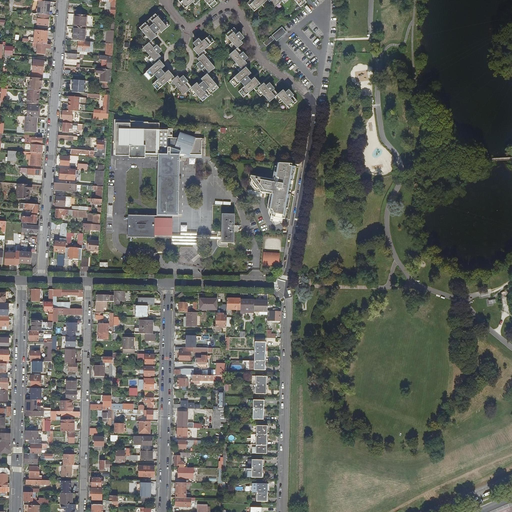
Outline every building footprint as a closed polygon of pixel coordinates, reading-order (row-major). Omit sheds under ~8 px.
[(106,12),(105,17),(112,17),(116,18),(116,7),(116,0),(101,0),(102,1),(109,2),(112,3),(111,9),(110,9),(109,13),(106,12)] [(178,0),(177,1),(184,10),(192,3),(194,6),(200,0),(202,0),(210,10),(216,5),(211,0),(219,0),(220,1),(222,0),(178,0)] [(266,0),(266,1),(265,0),(256,0),(254,3),(253,1),(251,0),(246,4),(253,13),(261,7),(263,9),(269,4),(273,9),(281,3),(283,5),(289,0),(292,0),(299,9),(305,4),(301,0),(309,0),(310,0),(309,0),(266,0)] [(39,1),(38,14),(49,15),(50,2),(44,1),(39,1)] [(38,17),(37,25),(48,26),(49,15),(38,14),(36,14),(35,17),(38,17)] [(76,15),(75,28),(85,28),(86,15),(76,15)] [(167,83),(173,91),(176,88),(182,96),(188,91),(193,97),(196,95),(202,103),(217,89),(211,82),(214,80),(209,74),(214,69),(207,61),(210,59),(204,52),(214,43),(209,37),(201,44),(197,47),(193,51),(199,59),(197,61),(201,65),(203,69),(202,70),(201,71),(205,76),(200,81),(204,85),(199,88),(196,84),(191,89),(186,83),(185,84),(183,86),(180,82),(177,78),(174,80),(168,72),(163,76),(159,72),(164,68),(157,60),(160,58),(156,53),(153,50),(155,49),(156,48),(150,42),(156,37),(152,33),(157,30),(160,34),(169,27),(164,21),(161,23),(155,16),(139,29),(145,37),(143,38),(148,44),(142,49),(149,57),(146,59),(153,67),(143,75),(148,81),(156,74),(160,79),(152,86),(156,92),(167,83)] [(282,27),(272,36),(276,41),(286,33),(282,27)] [(75,28),(73,41),(79,41),(84,42),(85,28),(75,28)] [(35,30),(34,43),(47,44),(48,31),(45,31),(40,31),(35,30)] [(107,30),(106,43),(114,44),(115,31),(111,30),(107,30)] [(234,30),(225,37),(231,45),(229,46),(234,52),(229,57),(235,65),(233,67),(239,74),(229,83),(234,89),(242,82),(246,86),(238,93),(243,99),(253,91),(259,98),(262,96),(268,103),(274,99),(279,105),(281,103),(288,110),(296,104),(291,98),(289,100),(286,97),(282,92),(277,97),(272,91),(271,92),(269,93),(266,90),(263,85),(260,88),(254,80),(250,84),(246,79),(250,75),(243,68),(246,65),(242,61),(240,58),(241,56),(242,56),(237,50),(242,45),(238,41),(236,38),(237,36),(238,35),(234,30)] [(271,37),(263,43),(266,47),(274,40),(271,37)] [(79,41),(78,52),(87,52),(87,49),(90,49),(90,42),(86,42),(84,42),(79,41)] [(38,48),(37,54),(46,55),(46,49),(50,49),(51,45),(47,44),(34,43),(33,43),(32,47),(38,48)] [(106,43),(105,56),(113,57),(114,44),(106,43)] [(5,47),(4,55),(10,55),(12,55),(13,48),(5,47)] [(107,58),(107,69),(112,70),(113,57),(105,56),(103,56),(103,58),(107,58)] [(35,60),(35,64),(34,64),(34,67),(44,68),(44,65),(47,66),(47,62),(44,61),(45,59),(36,58),(36,60),(35,60)] [(102,74),(101,82),(103,82),(108,83),(111,83),(111,74),(112,70),(107,69),(97,69),(96,73),(102,74)] [(43,84),(43,79),(31,77),(30,86),(30,85),(28,87),(28,91),(39,91),(41,92),(41,86),(41,84),(43,84)] [(73,80),(72,93),(85,94),(86,81),(73,80)] [(28,91),(27,103),(38,104),(39,91),(28,91)] [(94,110),(94,113),(102,114),(109,114),(109,112),(110,95),(105,95),(105,98),(103,98),(103,102),(105,102),(104,111),(94,110)] [(28,105),(28,117),(36,117),(37,117),(38,117),(38,106),(28,105)] [(63,110),(62,119),(64,119),(63,123),(72,124),(73,111),(63,110)] [(25,116),(24,132),(36,133),(36,125),(35,125),(36,117),(28,117),(25,116)] [(63,123),(63,132),(69,133),(69,129),(71,129),(72,127),(78,128),(78,130),(82,130),(82,125),(72,124),(63,123)] [(120,199),(139,199),(141,133),(139,133),(140,123),(125,123),(125,133),(122,133),(120,199)] [(30,139),(30,143),(42,144),(43,139),(37,138),(37,137),(25,136),(24,139),(27,139),(30,139)] [(126,238),(171,239),(171,217),(177,217),(178,179),(178,176),(179,155),(201,156),(202,142),(194,142),(184,137),(181,136),(180,137),(179,137),(178,139),(168,138),(167,155),(158,155),(156,216),(127,215),(126,238)] [(97,148),(97,153),(94,153),(94,155),(94,157),(105,158),(107,139),(98,138),(97,148)] [(31,145),(31,152),(42,153),(42,146),(45,147),(45,146),(31,145)] [(8,151),(8,157),(8,161),(15,161),(16,151),(8,151)] [(31,155),(30,166),(41,167),(42,153),(31,152),(19,152),(19,153),(31,155)] [(60,165),(69,166),(70,157),(61,156),(60,165)] [(263,191),(267,191),(266,194),(273,195),(273,199),(271,199),(269,210),(273,220),(276,220),(277,218),(281,219),(284,220),(288,202),(287,202),(288,195),(287,195),(287,192),(289,192),(291,174),(294,174),(295,168),(291,167),(292,164),(277,164),(274,180),(250,177),(250,179),(253,182),(252,185),(256,189),(260,190),(260,193),(263,193),(263,191)] [(61,168),(60,179),(68,180),(69,170),(73,170),(73,171),(77,172),(77,169),(61,168)] [(96,171),(95,186),(103,187),(104,171),(98,171),(96,171)] [(55,183),(54,190),(76,192),(77,185),(55,183)] [(18,184),(17,199),(28,200),(29,190),(31,190),(32,185),(29,185),(18,184)] [(97,190),(96,199),(102,199),(103,187),(95,186),(93,186),(93,190),(97,190)] [(57,197),(56,206),(69,207),(70,197),(61,196),(61,198),(57,197)] [(20,208),(30,209),(30,212),(32,213),(37,213),(38,205),(20,203),(20,208)] [(56,209),(56,218),(64,219),(64,216),(63,216),(63,215),(68,215),(72,215),(72,216),(87,218),(88,211),(87,211),(80,211),(56,209)] [(28,215),(28,217),(22,217),(21,223),(22,223),(26,223),(36,224),(37,216),(31,215),(28,215)] [(89,215),(88,224),(99,225),(100,216),(89,215)] [(234,215),(221,215),(220,237),(220,239),(219,240),(218,240),(217,241),(216,242),(216,243),(216,244),(216,245),(216,246),(217,247),(218,247),(219,248),(226,248),(227,244),(233,244),(234,231),(237,231),(237,226),(234,226),(234,215)] [(22,223),(21,238),(20,252),(19,263),(30,264),(31,253),(27,252),(28,241),(23,240),(24,232),(38,233),(39,226),(26,225),(26,223),(22,223)] [(55,241),(55,251),(59,252),(65,252),(67,232),(68,224),(61,223),(60,241),(55,241)] [(84,224),(83,233),(86,233),(87,229),(98,230),(98,235),(96,235),(95,240),(99,240),(100,225),(99,225),(88,224),(84,224)] [(65,252),(64,266),(68,266),(68,258),(72,258),(72,259),(73,259),(74,259),(78,260),(78,259),(81,259),(83,233),(79,233),(78,247),(77,247),(77,248),(70,248),(71,234),(73,234),(74,232),(67,232),(65,252)] [(88,241),(87,251),(92,251),(92,250),(98,251),(99,242),(88,241)] [(6,254),(6,265),(16,265),(16,254),(6,254)] [(264,254),(263,266),(278,267),(279,255),(264,254)] [(81,259),(80,271),(88,272),(88,262),(85,262),(85,259),(81,259)] [(32,289),(32,302),(40,302),(40,289),(32,289)] [(114,296),(114,302),(114,305),(119,305),(119,301),(125,301),(125,291),(114,291),(114,296)] [(227,305),(227,309),(240,309),(240,299),(227,298),(227,305)] [(200,299),(200,309),(217,310),(217,299),(209,299),(200,299)] [(240,299),(240,309),(240,313),(245,313),(245,312),(254,312),(254,311),(254,300),(254,299),(248,299),(248,300),(240,299)] [(254,300),(254,311),(267,312),(268,301),(254,300)] [(45,302),(45,311),(50,311),(53,311),(53,308),(53,302),(49,302),(45,302)] [(179,302),(179,312),(187,312),(188,302),(179,302)] [(0,303),(0,315),(9,316),(9,306),(11,306),(11,303),(6,303),(0,303)] [(136,305),(135,317),(148,318),(148,305),(147,305),(136,305)] [(53,311),(53,322),(57,322),(58,314),(83,314),(83,309),(70,309),(58,308),(53,308),(53,311)] [(32,321),(32,331),(39,331),(53,331),(53,322),(53,311),(50,311),(50,314),(49,314),(49,323),(42,322),(42,321),(32,321)] [(269,311),(269,321),(280,321),(280,311),(279,311),(274,311),(269,311)] [(187,312),(187,317),(184,317),(184,326),(197,326),(197,312),(193,312),(187,312)] [(216,313),(216,326),(214,326),(214,331),(221,331),(221,327),(224,327),(224,333),(226,333),(227,313),(222,313),(216,313)] [(0,315),(0,329),(5,330),(5,326),(9,326),(9,316),(0,315)] [(140,321),(139,334),(141,334),(152,334),(153,321),(140,321)] [(67,322),(67,336),(76,337),(76,331),(77,331),(77,323),(73,323),(67,322)] [(98,324),(98,339),(108,339),(108,324),(105,324),(98,324)] [(30,331),(30,341),(39,341),(39,338),(44,338),(44,334),(39,334),(39,331),(32,331),(30,331)] [(67,336),(66,346),(75,346),(76,337),(67,336)] [(187,336),(186,347),(191,347),(193,347),(195,347),(196,336),(187,336)] [(123,337),(123,353),(135,354),(135,350),(134,349),(134,338),(123,337)] [(251,361),(251,370),(265,370),(265,342),(255,342),(255,361),(251,361)] [(180,351),(180,360),(190,360),(191,352),(191,347),(186,347),(184,347),(183,351),(180,351)] [(0,350),(0,359),(2,359),(2,363),(7,363),(10,363),(10,360),(9,360),(9,350),(0,350)] [(66,358),(66,363),(69,363),(75,363),(75,350),(66,350),(66,355),(69,355),(69,358),(66,358)] [(31,351),(31,360),(41,361),(41,359),(40,359),(40,351),(31,351)] [(145,359),(145,364),(154,364),(154,355),(145,355),(145,354),(138,354),(137,359),(145,359)] [(197,364),(198,365),(198,366),(198,367),(199,367),(200,367),(207,368),(207,356),(202,356),(202,358),(197,358),(196,363),(197,364)] [(103,357),(103,362),(100,362),(100,366),(105,366),(110,366),(113,366),(113,365),(113,357),(103,357)] [(33,361),(32,372),(41,372),(42,361),(33,361)] [(69,363),(69,371),(70,371),(70,372),(72,372),(72,371),(73,371),(77,371),(77,363),(75,363),(69,363)] [(95,366),(95,376),(95,381),(107,381),(107,377),(104,376),(105,366),(100,366),(95,366)] [(144,367),(144,375),(154,376),(154,367),(144,367)] [(32,376),(31,386),(41,386),(41,376),(32,376)] [(256,388),(256,393),(266,394),(266,376),(253,376),(252,383),(256,383),(256,384),(256,388)] [(0,385),(0,389),(8,390),(8,378),(1,378),(1,386),(0,385)] [(144,379),(144,390),(153,390),(154,379),(144,379)] [(67,381),(67,390),(77,390),(77,381),(67,381)] [(0,400),(8,401),(8,390),(0,389),(0,400)] [(67,390),(67,400),(77,400),(77,390),(67,390)] [(218,392),(218,406),(214,406),(214,409),(224,410),(224,405),(223,405),(223,392),(218,392)] [(97,406),(97,410),(103,410),(107,410),(107,409),(106,409),(106,406),(111,406),(112,405),(112,397),(112,396),(103,396),(103,405),(103,406),(97,406)] [(148,402),(148,407),(149,407),(151,407),(154,407),(154,405),(153,405),(153,398),(144,398),(144,402),(148,402)] [(27,400),(26,411),(40,411),(40,407),(37,407),(37,404),(41,405),(41,400),(35,400),(27,400)] [(254,408),(254,419),(264,419),(264,400),(254,400),(254,406),(253,406),(253,408),(254,408)] [(61,406),(61,412),(72,412),(72,406),(73,406),(73,401),(61,401),(61,406)] [(214,409),(214,428),(224,428),(224,425),(224,422),(224,419),(224,410),(214,409)] [(103,410),(103,421),(107,421),(107,419),(108,419),(107,426),(111,426),(111,421),(111,410),(107,410),(103,410)] [(43,423),(43,431),(47,431),(50,431),(51,420),(51,411),(40,411),(26,411),(26,416),(43,416),(43,419),(46,419),(46,421),(46,423),(43,423)] [(51,411),(51,420),(61,420),(61,417),(56,417),(56,413),(62,414),(62,416),(80,416),(80,412),(73,412),(72,412),(61,412),(60,412),(51,411)] [(179,412),(178,427),(193,427),(192,423),(186,423),(187,412),(179,412)] [(61,420),(61,432),(69,432),(74,432),(74,420),(61,420)] [(139,427),(139,433),(150,434),(150,422),(136,421),(136,426),(139,427)] [(115,424),(115,433),(126,433),(126,428),(124,428),(124,424),(115,424)] [(252,434),(251,445),(250,445),(250,446),(251,446),(251,453),(266,454),(267,426),(257,426),(257,434),(252,434)] [(178,427),(178,437),(187,437),(187,429),(193,429),(193,427),(178,427)] [(32,440),(32,443),(40,444),(41,439),(38,439),(38,437),(38,431),(26,431),(26,440),(32,440)] [(134,436),(134,449),(141,449),(152,449),(152,437),(134,436)] [(94,437),(94,446),(101,446),(104,446),(104,437),(94,437)] [(0,453),(8,453),(11,450),(11,441),(0,440),(0,453)] [(178,440),(178,448),(186,448),(186,446),(193,446),(193,444),(197,444),(197,441),(197,440),(178,440)] [(31,443),(31,453),(38,453),(41,453),(42,454),(42,447),(47,447),(47,444),(40,444),(32,443),(31,443)] [(141,449),(141,461),(152,461),(152,449),(141,449)] [(116,451),(116,462),(125,462),(125,451),(116,451)] [(26,453),(25,464),(38,464),(38,453),(31,453),(26,453)] [(64,454),(64,465),(72,465),(73,465),(74,465),(74,454),(64,454)] [(175,455),(175,466),(180,466),(180,467),(184,468),(185,461),(181,461),(181,460),(180,460),(180,457),(180,455),(175,455)] [(247,468),(247,477),(262,477),(262,460),(252,459),(252,468),(247,468)] [(100,461),(100,470),(105,471),(105,467),(107,467),(107,472),(110,472),(110,467),(110,464),(110,461),(100,461)] [(63,465),(62,477),(72,477),(72,472),(72,465),(64,465),(63,465)] [(31,466),(30,480),(48,480),(48,477),(43,477),(43,476),(40,476),(40,467),(31,466)] [(141,466),(141,476),(147,476),(147,478),(150,478),(150,476),(154,477),(154,467),(141,466)] [(0,486),(10,487),(10,484),(3,483),(3,482),(8,482),(8,474),(10,474),(10,471),(7,468),(0,468),(0,486)] [(178,468),(178,478),(194,478),(194,468),(184,468),(178,468)] [(92,478),(92,483),(92,487),(101,487),(101,483),(103,483),(103,482),(101,482),(101,478),(92,478)] [(176,482),(176,497),(191,497),(191,493),(186,493),(186,482),(176,482)] [(257,492),(257,501),(267,501),(267,484),(253,483),(252,492),(257,492)] [(141,484),(141,496),(151,497),(151,484),(141,484)] [(0,491),(0,492),(0,493),(0,496),(6,496),(6,491),(10,491),(10,487),(0,486),(0,491)] [(91,488),(91,496),(102,496),(102,488),(91,488)] [(25,492),(24,505),(26,505),(42,505),(49,505),(49,504),(49,499),(39,499),(39,501),(36,501),(33,500),(33,492),(25,492)] [(61,493),(61,504),(73,504),(73,493),(61,493)] [(110,496),(109,501),(109,503),(113,503),(113,507),(117,507),(118,496),(113,496),(110,496)] [(176,497),(176,507),(185,507),(185,506),(186,506),(187,503),(185,503),(185,500),(188,500),(195,500),(195,498),(191,497),(176,497)] [(92,504),(91,511),(109,511),(109,509),(109,507),(109,505),(106,504),(105,511),(103,511),(103,504),(99,504),(99,503),(94,503),(94,504),(92,504)]
